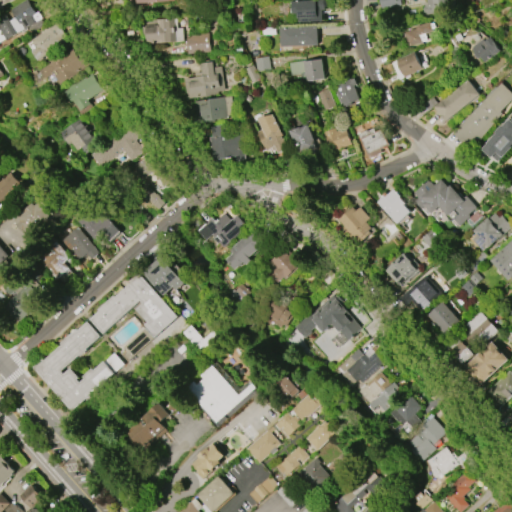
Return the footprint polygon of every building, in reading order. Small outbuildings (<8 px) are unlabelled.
[(10,9),(24,0),(26,0),(35,13),(37,12),(41,18),(25,28),(26,30),(23,32),(21,30),(5,40),(4,39),(0,41),(0,15),(4,13),(9,21),(15,17),(10,9)] [(11,0),(1,6),(2,8),(0,9),(0,0),(11,0)] [(297,15),(296,2),(332,0),(332,12),(327,12),(327,21),(302,22),(302,14),(297,15)] [(400,0),(401,5),(381,8),(379,0),(400,0)] [(425,5),(428,4),(427,0),(448,0),(450,11),(424,16),(423,8),(425,5)] [(183,41),(146,44),(146,35),(142,35),(141,20),(176,18),(176,28),(181,28),(183,41)] [(408,46),(403,32),(416,28),(416,26),(429,21),(430,24),(433,23),(435,28),(432,29),(433,31),(425,34),(427,40),(408,46)] [(68,40),(38,60),(32,51),(36,48),(31,40),(43,31),(42,30),(51,24),(52,25),(56,22),(68,40)] [(322,45),(284,47),(283,29),(321,26),(322,45)] [(185,35),(208,33),(209,52),(187,54),(185,35)] [(472,46),(482,38),(484,41),(491,36),(501,50),(484,62),(480,56),(477,59),(473,55),(475,54),(472,49),(473,48),(472,46)] [(39,70),(71,48),(76,55),(81,52),(88,63),(76,72),(77,73),(60,85),(52,73),(45,78),(39,70)] [(424,68),(406,76),(407,77),(401,80),(394,62),(417,52),(424,68)] [(270,68),(268,61),(264,62),(262,57),(256,59),(259,71),(270,68)] [(291,76),(289,63),(323,58),(326,79),(303,82),(302,74),(291,76)] [(186,99),(183,78),(194,77),(193,73),(198,73),(196,63),(214,60),(215,67),(220,66),(224,91),(217,92),(217,94),(186,99)] [(90,73),(102,89),(86,100),(89,104),(80,110),(72,100),(70,101),(64,91),(68,88),(68,87),(73,83),(74,84),(90,73)] [(333,86),(351,79),(352,80),(355,78),(358,85),(354,86),(360,99),(351,103),(352,104),(342,108),(333,86)] [(435,107),(469,80),(481,94),(447,121),(435,107)] [(453,133),(503,83),(511,92),(511,102),(502,112),(504,114),(469,149),(453,133)] [(327,88),(336,108),(325,113),(316,93),(327,88)] [(197,123),(194,101),(231,96),(234,118),(197,123)] [(429,110),(425,104),(434,97),(438,103),(429,110)] [(268,150),(259,131),(264,128),(259,118),(276,114),(286,135),(285,136),(291,149),(281,154),(279,149),(275,151),(274,147),(268,150)] [(483,148),(498,133),(497,132),(503,126),(504,127),(511,119),(511,149),(504,158),(502,156),(497,162),(483,148)] [(59,133),(72,124),(74,127),(82,122),(92,136),(87,139),(93,147),(83,154),(79,150),(77,151),(70,142),(67,145),(59,133)] [(211,126),(231,123),(232,133),(244,131),(248,153),(246,153),(247,159),(238,161),(237,156),(215,160),(211,137),(213,136),(211,126)] [(90,155),(131,124),(140,135),(134,140),(142,151),(129,161),(121,151),(99,167),(90,155)] [(310,124),(320,148),(301,156),(290,129),(295,128),(296,129),(302,127),(302,128),(310,124)] [(352,144),(331,152),(323,132),(334,127),(336,132),(345,128),(352,144)] [(368,154),(359,134),(367,130),(367,131),(374,128),(376,132),(382,129),(389,144),(368,154)] [(152,171),(136,180),(129,167),(152,153),(169,183),(161,187),(152,171)] [(467,196),(477,207),(469,215),(471,216),(460,226),(454,219),(459,214),(455,210),(448,216),(440,207),(433,213),(425,205),(422,209),(415,201),(419,198),(415,193),(428,181),(430,182),(431,182),(435,187),(443,179),(450,187),(452,185),(465,199),(467,196)] [(148,188),(163,203),(157,210),(142,195),(148,188)] [(399,224),(379,202),(385,196),(386,197),(395,189),(402,196),(401,197),(407,204),(406,205),(412,212),(399,224)] [(94,239),(112,221),(94,202),(76,220),(94,239)] [(339,220),(353,207),(356,210),(360,207),(371,218),(367,222),(372,228),(369,231),(371,233),(360,243),(353,235),(351,237),(342,228),(344,226),(339,220)] [(206,240),(198,231),(213,218),(216,221),(225,213),(232,221),(239,215),(248,225),(223,248),(212,235),(206,240)] [(482,251),(471,239),(476,235),(472,231),(487,217),(489,219),(495,213),(498,217),(501,215),(511,227),(488,248),(487,247),(482,251)] [(235,270),(226,259),(232,254),(229,250),(256,226),(268,240),(249,257),(252,261),(247,265),(244,262),(235,270)] [(78,227),(101,253),(93,260),(88,254),(80,261),(63,241),(78,227)] [(432,250),(421,239),(432,229),(442,241),(432,250)] [(489,261),(511,240),(511,275),(507,280),(489,261)] [(0,246),(8,255),(0,263),(0,246)] [(60,279),(73,266),(53,247),(40,260),(60,279)] [(398,286),(383,270),(402,252),(410,260),(408,262),(416,269),(398,286)] [(270,262),(278,255),(293,271),(279,285),(270,275),(276,269),(270,262)] [(145,272),(163,257),(187,284),(179,290),(176,287),(166,296),(145,272)] [(20,324),(5,308),(20,295),(17,292),(12,296),(3,286),(19,272),(41,298),(33,305),(37,309),(20,324)] [(105,334),(92,319),(101,311),(99,310),(115,295),(117,297),(133,283),(132,281),(140,274),(180,317),(158,337),(147,325),(150,322),(138,309),(145,303),(142,300),(105,334)] [(406,306),(415,298),(424,310),(440,296),(423,278),(400,298),(406,306)] [(348,311),(345,314),(359,329),(347,340),(333,324),(325,332),(317,324),(310,331),(311,332),(305,338),(304,336),(303,337),(294,327),(331,293),(348,311)] [(264,319),(284,331),(294,313),(275,301),(264,319)] [(462,322),(443,302),(428,316),(447,336),(462,322)] [(468,325),(481,312),(499,332),(485,345),(481,340),(476,345),(467,335),(473,330),(468,325)] [(75,412),(35,368),(44,359),(46,361),(63,345),(62,344),(78,329),(79,331),(89,322),(102,337),(88,349),(89,350),(82,357),(81,355),(63,371),(66,375),(72,369),(80,378),(79,380),(82,383),(86,379),(85,377),(94,369),(95,371),(115,353),(125,365),(95,391),(98,394),(90,401),(88,400),(75,412)] [(508,360),(480,385),(464,367),(492,342),(508,360)] [(454,355),(464,365),(474,354),(464,344),(454,355)] [(383,361),(361,382),(357,377),(350,384),(340,373),(341,373),(337,368),(357,349),(362,355),(363,354),(367,357),(374,351),(383,361)] [(258,388),(220,422),(189,388),(197,382),(200,385),(206,379),(203,376),(215,365),(242,395),(255,384),(258,388)] [(368,402),(358,390),(379,371),(390,383),(368,402)] [(488,391),(509,371),(511,374),(511,395),(502,405),(488,391)] [(288,398),(277,385),(287,376),(301,392),(295,397),(292,394),(288,398)] [(404,391),(393,380),(369,407),(380,418),(404,391)] [(292,410),(309,394),(310,395),(314,391),(324,402),(307,418),(306,416),(302,420),(292,410)] [(391,413),(412,394),(423,406),(415,414),(422,421),(414,427),(408,421),(405,424),(402,420),(400,422),(391,413)] [(130,431),(161,403),(167,410),(169,409),(172,413),(162,422),(169,429),(146,449),(130,431)] [(301,426),(288,437),(281,429),(280,430),(274,424),(288,412),(292,417),(295,415),(300,421),(298,422),(301,426)] [(434,417),(447,432),(434,444),(438,449),(422,463),(409,449),(413,445),(410,442),(418,435),(416,433),(434,417)] [(306,437),(315,428),(315,427),(318,424),(320,425),(325,421),(327,423),(330,420),(334,425),(333,426),(338,431),(318,450),(306,437)] [(248,449),(273,426),(275,429),(272,432),(282,444),(277,448),(279,450),(273,455),(271,453),(260,463),(248,449)] [(216,442),(228,455),(220,461),(223,464),(205,479),(198,470),(200,469),(195,464),(202,457),(201,456),(216,442)] [(275,466),(299,445),(309,456),(302,463),(298,459),(296,461),(299,464),(286,476),(282,472),(281,473),(275,466)] [(439,479),(433,476),(431,466),(427,461),(447,447),(452,454),(455,452),(458,457),(465,453),(471,461),(462,468),(459,464),(446,474),(447,476),(444,478),(443,477),(439,479)] [(0,453),(16,471),(13,474),(14,474),(0,486),(0,453)] [(331,475),(313,459),(296,477),(314,493),(331,475)] [(334,504),(373,471),(378,477),(379,476),(383,480),(360,500),(366,507),(360,511),(337,511),(334,507),(335,505),(334,504)] [(461,511),(459,511),(444,495),(454,486),(452,484),(468,471),(476,480),(468,487),(470,489),(463,496),(464,498),(464,499),(469,505),(461,511)] [(215,511),(200,495),(221,476),(237,493),(217,511),(215,511)] [(249,493),(270,476),(277,485),(256,502),(249,493)] [(41,498),(24,511),(2,511),(20,497),(18,495),(30,485),(41,498)] [(0,495),(8,503),(0,510),(0,495)] [(179,511),(195,498),(203,507),(199,510),(200,511),(179,511)] [(434,500),(443,510),(440,511),(419,511),(424,508),(425,509),(434,500)] [(473,511),(475,511),(487,511),(490,510),(492,511),(494,511),(507,500),(511,505),(511,511),(473,511)]
